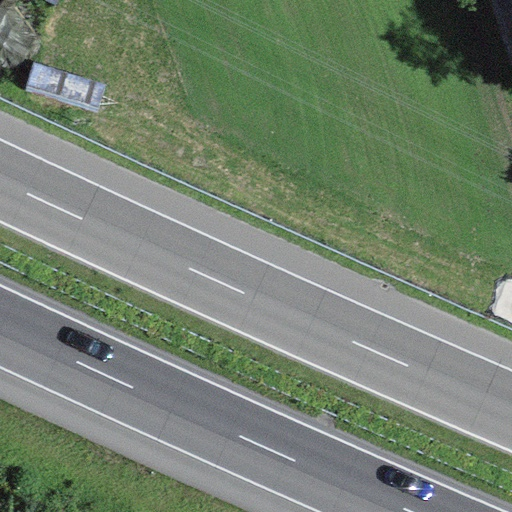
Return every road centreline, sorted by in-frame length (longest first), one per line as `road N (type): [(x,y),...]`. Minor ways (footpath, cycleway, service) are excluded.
road 1 (motorway): [(511,411),(0,180)]
road 2 (motorway): [(0,326),(411,511)]
